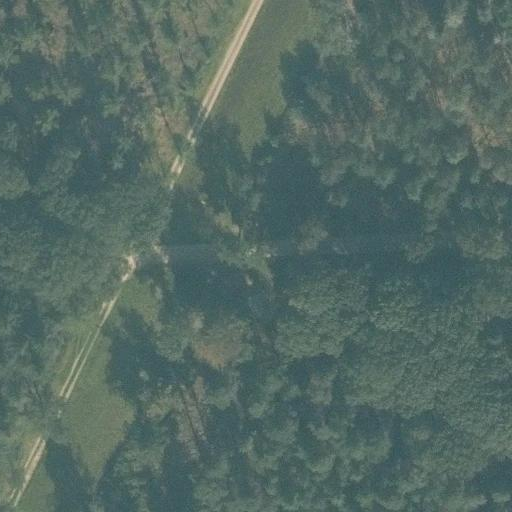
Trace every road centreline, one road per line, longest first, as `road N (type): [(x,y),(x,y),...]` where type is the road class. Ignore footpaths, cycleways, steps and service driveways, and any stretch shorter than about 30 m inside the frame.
road 1 (track): [(133,258),(511,238)]
road 2 (track): [(258,0),(133,258)]
road 3 (track): [(133,258),(4,511)]
road 4 (track): [(0,265),(133,258)]
